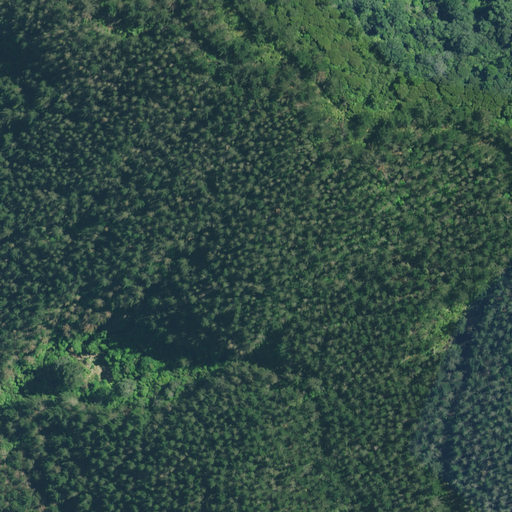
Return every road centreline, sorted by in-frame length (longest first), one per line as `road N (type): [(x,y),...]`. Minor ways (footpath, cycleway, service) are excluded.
road 1 (track): [(511,182),(481,133),(388,127),(271,51),(147,0)]
road 2 (track): [(472,511),(444,496),(437,396),(511,266)]
